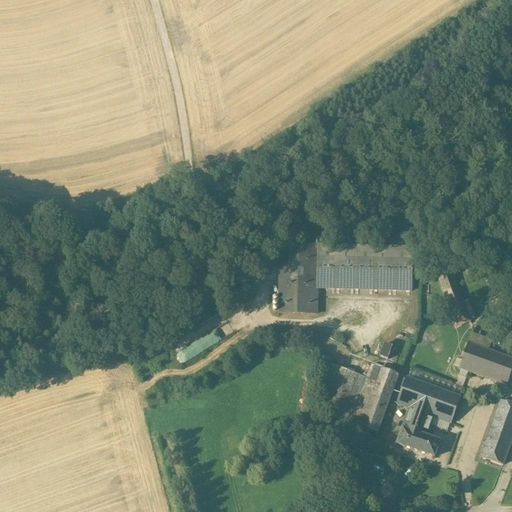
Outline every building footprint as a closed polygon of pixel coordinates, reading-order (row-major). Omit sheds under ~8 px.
[(317,246),(296,246),(295,269),(280,269),(279,314),(316,315),(316,289),(317,246)] [(295,269),(296,246),(290,246),(290,250),(289,264),(280,264),(280,269),(295,269)] [(412,248),(317,246),(316,289),(411,291),(412,259),(412,248)] [(420,249),(412,248),(412,259),(420,259),(420,249)] [(449,267),(436,271),(444,292),(457,288),(449,267)] [(461,288),(447,293),(458,327),(472,322),(461,288)] [(181,361),(206,346),(201,339),(214,332),(208,322),(171,345),(181,361)] [(511,370),(511,359),(468,343),(459,369),(506,386),(511,370)] [(357,375),(327,364),(319,387),(328,391),(320,413),(340,420),(357,375)] [(372,365),(367,379),(357,375),(340,420),(350,423),(350,424),(377,434),(399,375),(372,365)] [(460,397),(407,378),(397,405),(408,409),(433,418),(450,424),(460,397)] [(511,405),(501,401),(480,457),(503,466),(511,439),(511,405)] [(433,418),(408,409),(396,445),(434,458),(440,441),(427,437),(433,418)] [(372,442),(366,440),(364,446),(370,449),(372,442)] [(325,481),(313,482),(314,496),(326,495),(325,481)]
